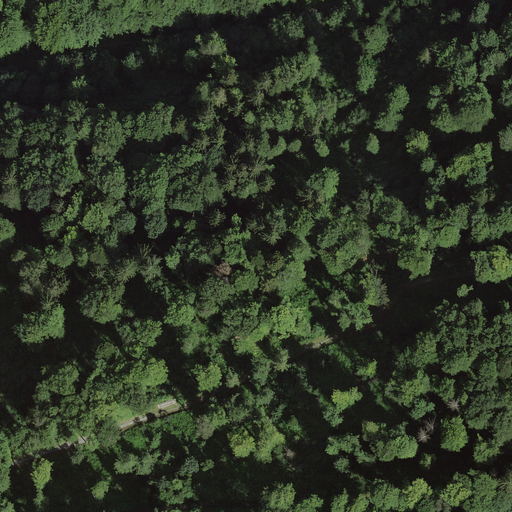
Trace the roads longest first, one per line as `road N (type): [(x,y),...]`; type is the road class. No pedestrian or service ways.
road 1 (track): [(511,268),(416,284),(306,352),(0,469)]
road 2 (track): [(127,511),(193,502),(349,499),(511,511)]
road 3 (track): [(354,0),(0,72)]
